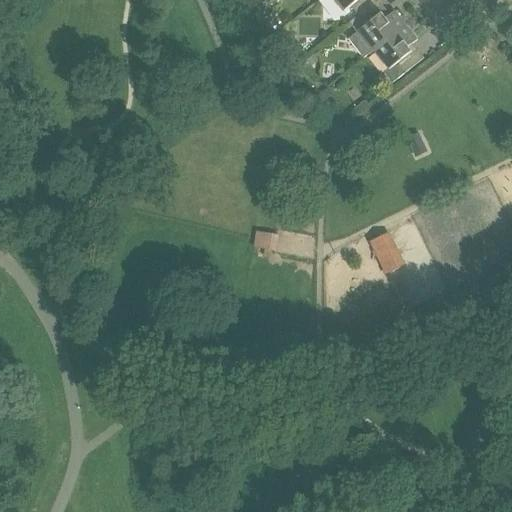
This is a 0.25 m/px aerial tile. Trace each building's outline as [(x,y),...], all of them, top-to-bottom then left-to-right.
[(334,0),(344,13),(351,7),(359,17),(378,1),(377,0),(334,0)] [(378,1),(359,17),(349,24),(356,34),(348,41),(363,60),(374,51),(406,27),(394,12),(386,19),(382,14),(386,11),(378,1)] [(393,83),(404,75),(424,59),(416,49),(412,52),(408,48),(417,41),(406,27),(374,51),(389,71),(386,73),(393,83)] [(279,235),(256,231),(253,247),(276,251),(279,235)] [(388,235),(369,244),(384,276),(403,267),(388,235)]
